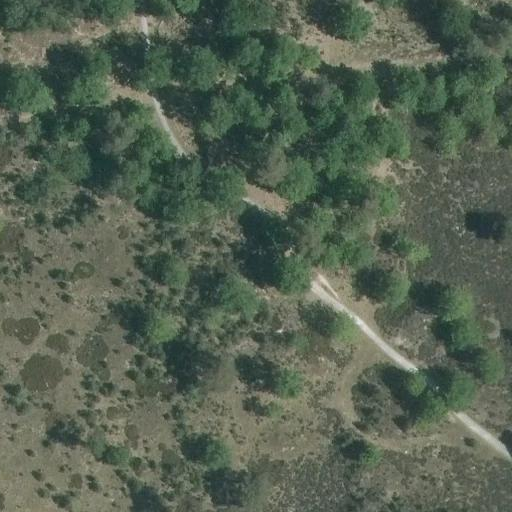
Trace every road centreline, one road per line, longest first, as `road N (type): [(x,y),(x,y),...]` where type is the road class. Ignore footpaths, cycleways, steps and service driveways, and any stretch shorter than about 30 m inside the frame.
road 1 (track): [(153,101),(511,56)]
road 2 (track): [(0,121),(153,101)]
